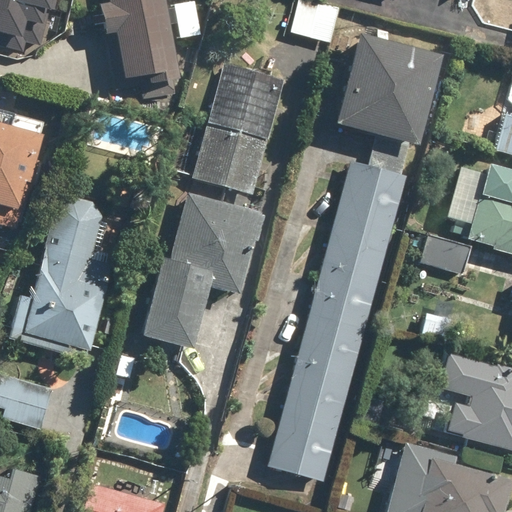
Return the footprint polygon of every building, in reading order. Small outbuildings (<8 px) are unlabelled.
[(45,0),(0,0),(0,29),(21,33),(24,14),(42,18),(45,0)] [(166,0),(102,0),(110,30),(118,27),(131,73),(152,67),(155,78),(187,69),(166,0)] [(341,1),(334,0),(299,0),(294,29),(333,37),(341,1)] [(473,0),(417,0),(412,25),(464,38),(473,0)] [(444,50),(367,26),(339,116),(417,139),(444,50)] [(281,75),(224,60),(194,171),(251,187),(281,75)] [(167,122),(87,103),(78,139),(158,159),(167,122)] [(48,124),(0,114),(0,216),(28,223),(48,124)] [(511,162),(492,158),(489,169),(455,161),(439,225),(511,243),(511,162)] [(409,176),(349,160),(268,460),(328,476),(409,176)] [(256,212),(187,195),(171,260),(150,255),(127,347),(179,359),(198,285),(236,294),(256,212)] [(96,218),(50,211),(37,294),(20,292),(14,330),(93,342),(107,256),(91,253),(96,218)] [(469,247),(423,236),(416,264),(462,275),(469,247)] [(444,319),(422,315),(418,337),(440,341),(444,319)] [(511,363),(483,356),(467,420),(511,431),(511,363)] [(498,511),(508,487),(407,449),(382,511),(498,511)] [(0,511),(25,511),(39,465),(0,454),(0,511)] [(160,511),(164,499),(104,484),(96,511),(160,511)]
